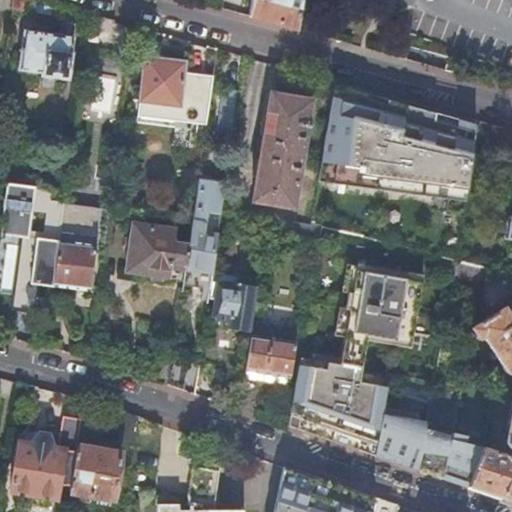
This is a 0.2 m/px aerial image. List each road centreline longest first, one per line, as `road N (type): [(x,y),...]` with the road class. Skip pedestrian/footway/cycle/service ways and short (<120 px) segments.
road 1 (residential): [(452,511),(252,437),(0,365)]
road 2 (residential): [(114,0),(511,111)]
